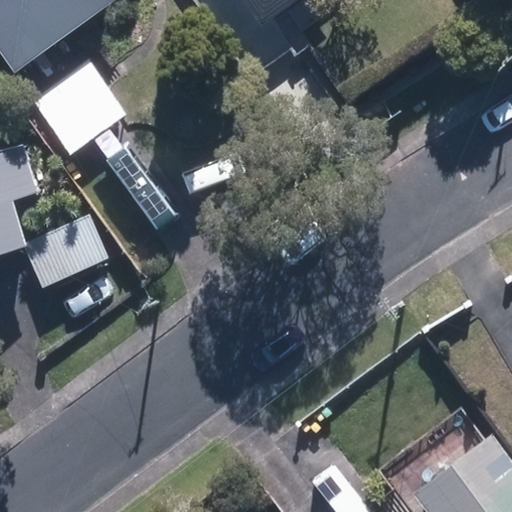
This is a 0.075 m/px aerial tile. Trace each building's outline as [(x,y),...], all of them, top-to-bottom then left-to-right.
[(118,0),(0,0),(0,12),(37,61),(118,0)] [(260,0),(267,9),(280,0),(260,0)] [(134,110),(96,58),(45,94),(83,147),(134,110)] [(0,245),(42,232),(0,104),(0,245)] [(99,212),(32,239),(50,285),(118,258),(99,212)] [(427,484),(442,505),(433,511),(511,511),(511,437),(503,426),(427,484)]
